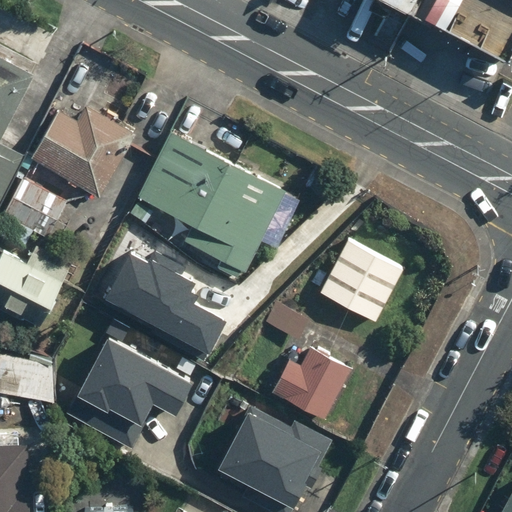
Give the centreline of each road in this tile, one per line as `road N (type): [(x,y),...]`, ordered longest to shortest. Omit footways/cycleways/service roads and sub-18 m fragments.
road 1 (tertiary): [(511,182),(158,0)]
road 2 (residential): [(511,317),(404,511)]
